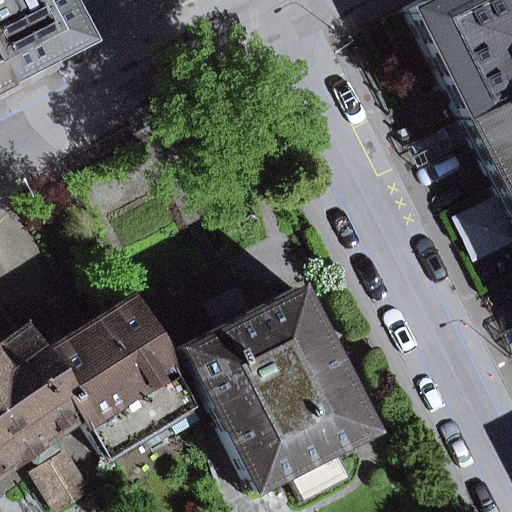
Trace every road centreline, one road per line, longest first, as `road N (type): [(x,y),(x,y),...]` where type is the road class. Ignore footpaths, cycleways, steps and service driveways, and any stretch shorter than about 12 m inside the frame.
road 1 (residential): [(511,421),(306,0)]
road 2 (residential): [(153,59),(0,145)]
road 3 (residential): [(269,0),(153,59)]
